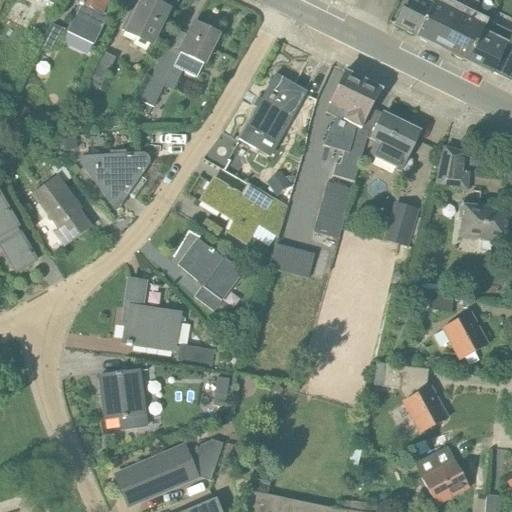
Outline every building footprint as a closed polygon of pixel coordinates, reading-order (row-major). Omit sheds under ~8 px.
[(96,27),(108,0),(80,0),(73,16),(96,27)] [(151,46),(168,10),(148,0),(141,0),(132,20),(127,18),(121,31),(151,46)] [(414,36),(417,38),(433,6),(420,0),(406,0),(394,26),(405,32),(407,35),(411,37),(414,36)] [(442,0),(435,0),(433,6),(417,38),(420,39),(421,41),(426,44),(429,44),(441,50),(465,0),(452,0),(451,4),(442,0)] [(465,0),(441,50),(454,56),(455,58),(461,61),(464,61),(467,63),(487,22),(473,15),(479,4),(475,2),(475,0),(465,0)] [(487,22),(467,63),(492,75),(493,74),(511,83),(511,46),(507,44),(511,34),(487,22)] [(51,53),(63,29),(51,23),(39,47),(51,53)] [(203,65),(218,34),(195,23),(188,37),(176,31),(140,102),(153,108),(163,87),(172,91),(182,72),(173,68),(180,53),(203,65)] [(100,88),(115,59),(103,52),(88,82),(100,88)] [(331,176),(333,177),(353,183),(366,139),(368,133),(361,128),(371,109),(380,91),(343,73),(328,104),(346,114),(343,121),(355,127),(348,153),(344,152),(341,166),(335,164),(331,176)] [(275,75),(239,140),(255,149),(261,138),(276,146),(306,93),(275,75)] [(18,131),(32,116),(21,105),(7,120),(18,131)] [(368,133),(366,139),(375,143),(368,156),(399,171),(415,140),(407,136),(411,128),(371,109),(361,128),(368,133)] [(126,126),(124,116),(111,118),(113,128),(126,126)] [(63,152),(76,150),(75,138),(62,140),(63,152)] [(444,149),(433,188),(467,192),(468,174),(461,173),(463,154),(444,149)] [(43,157),(51,168),(59,162),(52,151),(43,157)] [(116,209),(146,165),(147,162),(147,161),(146,159),(143,157),(141,156),(80,160),(80,165),(116,209)] [(63,184),(71,178),(59,162),(51,168),(63,184)] [(75,165),(68,170),(73,177),(80,172),(75,165)] [(276,197),(291,188),(281,173),(267,183),(276,197)] [(68,245),(91,227),(75,206),(77,204),(56,177),(31,196),(68,245)] [(240,197),(213,181),(203,197),(222,209),(219,213),(233,221),(229,234),(244,243),(255,226),(277,239),(286,208),(248,186),(240,197)] [(348,203),(352,191),(327,184),(323,196),(348,203)] [(19,236),(14,228),(18,225),(0,195),(0,238),(4,245),(1,247),(16,272),(35,261),(20,236),(19,236)] [(320,208),(345,215),(348,203),(323,196),(320,208)] [(407,248),(418,211),(394,203),(383,241),(396,245),(407,248)] [(504,253),(508,213),(496,212),(496,210),(479,209),(480,204),(462,203),(460,221),(462,221),(461,237),(482,239),(481,251),(504,253)] [(316,220),(341,228),(345,215),(320,208),(316,220)] [(316,220),(313,233),(338,240),(341,228),(316,220)] [(221,261),(196,242),(178,267),(194,278),(197,275),(206,282),(194,298),(213,311),(241,273),(223,259),(221,261)] [(289,248),(288,248),(286,248),(276,245),(269,269),(282,273),(289,248)] [(282,273),(295,276),(301,252),(300,252),(295,250),(290,249),(289,249),(289,248),(282,273)] [(302,252),(301,252),(295,276),(308,280),(314,256),(305,253),(302,252)] [(266,260),(256,254),(252,260),(263,267),(266,260)] [(174,350),(179,315),(139,310),(143,284),(129,282),(126,308),(131,309),(129,325),(125,325),(122,343),(174,350)] [(450,313),(451,298),(431,296),(430,311),(450,313)] [(224,318),(231,309),(223,303),(216,313),(224,318)] [(487,346),(469,315),(443,329),(460,361),(487,346)] [(213,368),(215,352),(182,347),(180,364),(213,368)] [(398,367),(409,368),(410,355),(400,354),(398,367)] [(381,387),(384,365),(375,364),(373,386),(381,387)] [(397,389),(404,401),(402,403),(419,434),(447,419),(429,388),(428,388),(426,385),(428,370),(409,368),(398,367),(384,365),(381,387),(397,389)] [(146,427),(139,371),(98,377),(104,421),(119,419),(121,430),(146,427)] [(225,408),(227,395),(215,394),(213,407),(225,408)] [(168,455),(116,477),(128,506),(196,477),(210,482),(223,444),(212,441),(197,447),(193,455),(171,465),(168,455)] [(231,468),(237,447),(227,444),(221,465),(231,468)] [(468,489),(453,461),(422,478),(436,506),(468,489)] [(250,492),(267,495),(270,484),(252,480),(250,492)] [(245,511),(286,511),(289,500),(250,492),(245,511)] [(485,511),(487,496),(474,495),(472,511),(485,511)] [(487,496),(485,511),(498,511),(500,497),(487,496)] [(218,511),(214,500),(186,511),(218,511)] [(289,500),(286,511),(299,511),(301,503),(289,500)] [(301,503),(299,511),(311,511),(313,506),(301,503)]
